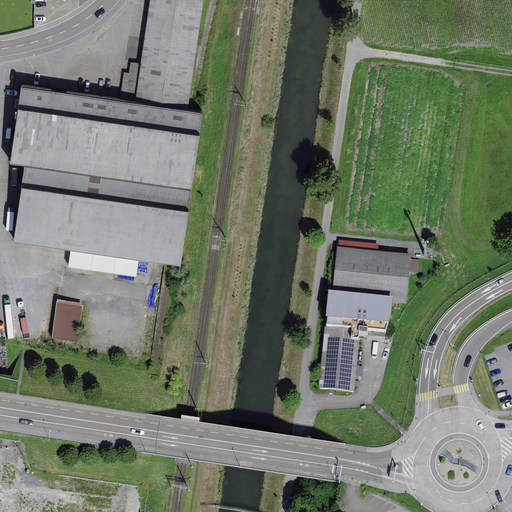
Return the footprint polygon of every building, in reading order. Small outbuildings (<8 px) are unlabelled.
[(148,0),(134,100),(47,86),(21,83),(9,161),(26,163),(14,238),(68,246),(65,264),(133,274),(136,256),(170,261),(179,262),(203,109),(192,107),(184,106),(200,0),(148,0)] [(411,254),(338,248),(335,294),(327,293),(320,390),(356,393),(360,335),(389,337),(392,303),(408,304),(411,254)] [(89,306),(64,302),(58,338),(83,342),(89,306)] [(142,511),(146,486),(81,477),(76,511),(142,511)] [(73,511),(74,505),(46,501),(44,511),(73,511)]
